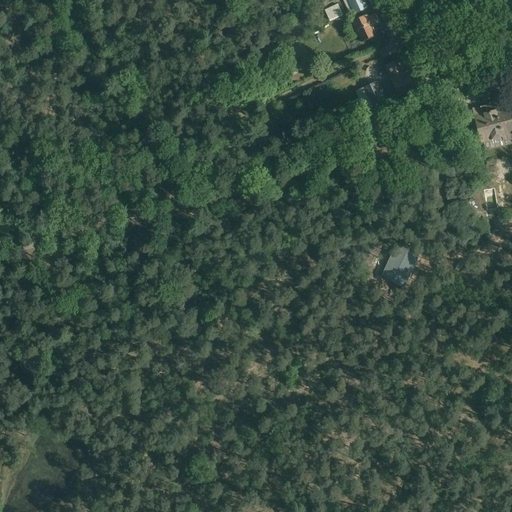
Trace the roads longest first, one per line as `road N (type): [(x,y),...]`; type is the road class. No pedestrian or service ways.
road 1 (unknown): [(61,0),(24,247)]
road 2 (unknown): [(440,116),(374,0)]
